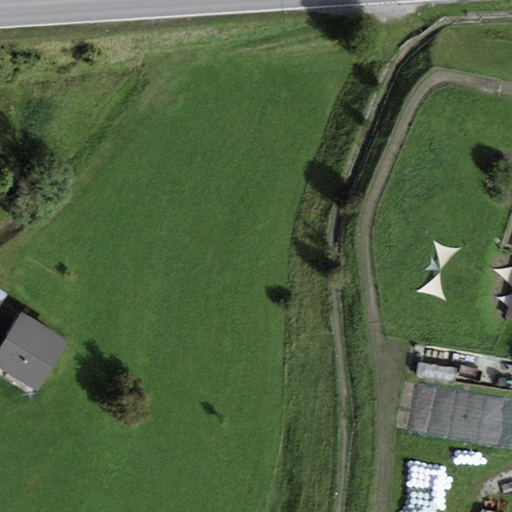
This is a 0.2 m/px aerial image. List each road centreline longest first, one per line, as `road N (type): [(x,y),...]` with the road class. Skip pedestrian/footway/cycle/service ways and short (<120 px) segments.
road 1 (track): [(387,0),(385,13),(372,17),(184,61),(153,84),(99,157),(0,256)]
road 2 (tertiary): [(228,0),(0,13)]
